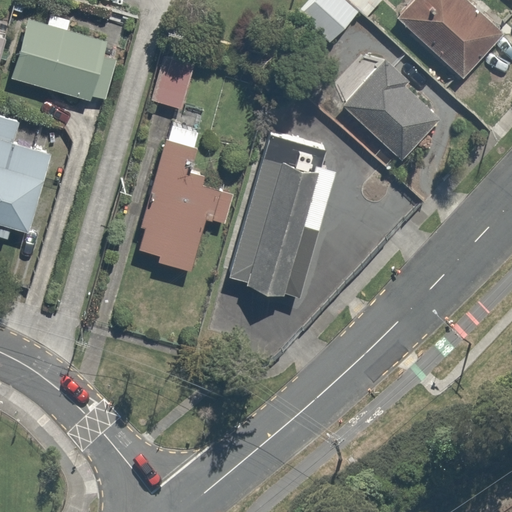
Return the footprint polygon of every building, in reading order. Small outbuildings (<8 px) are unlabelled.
[(348,0),(304,0),(296,9),(328,40),(359,10),(348,0)] [(458,0),(408,0),(392,20),(458,72),(493,28),(458,0)] [(19,14),(2,73),(87,96),(89,89),(101,92),(111,58),(97,54),(102,37),(66,27),(69,15),(47,9),(43,21),(19,14)] [(190,55),(157,47),(147,96),(180,104),(190,55)] [(342,87),(334,96),(399,151),(434,109),(363,49),(336,82),(342,87)] [(6,223),(23,227),(43,146),(9,138),(14,114),(0,110),(0,230),(4,232),(6,223)] [(218,219),(228,184),(219,181),(203,176),(182,170),(195,127),(165,118),(127,247),(185,264),(200,214),(218,219)] [(314,159),(318,143),(261,127),(221,269),(295,290),(331,164),(314,159)]
